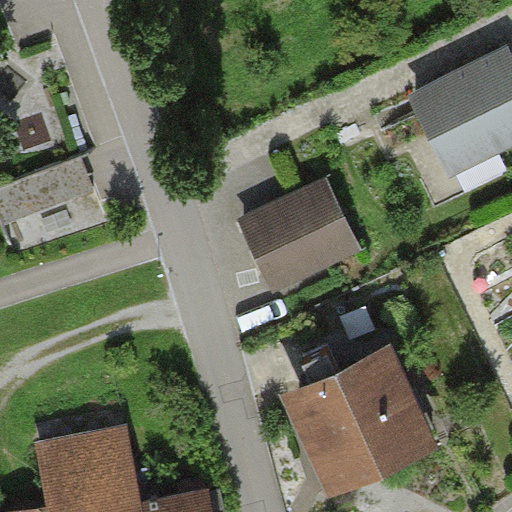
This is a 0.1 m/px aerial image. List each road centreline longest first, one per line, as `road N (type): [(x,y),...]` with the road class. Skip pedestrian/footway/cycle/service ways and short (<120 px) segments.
road 1 (track): [(82,0),(207,303),(263,511)]
road 2 (track): [(0,396),(38,354),(130,319),(207,303)]
